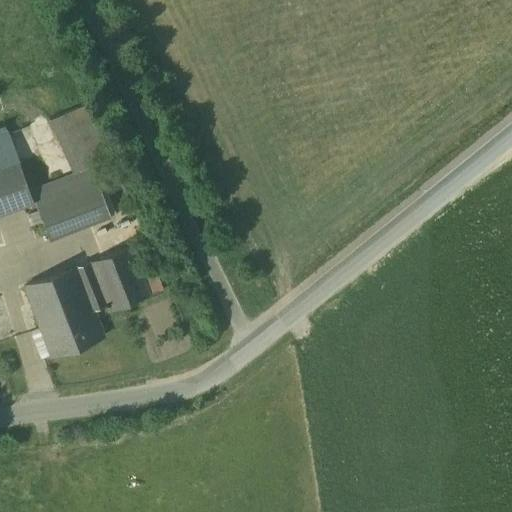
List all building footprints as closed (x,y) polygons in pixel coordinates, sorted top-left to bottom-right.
[(86,105),(48,119),(73,173),(110,158),(86,105)] [(0,171),(19,164),(19,165),(20,164),(9,133),(0,136),(0,171)] [(19,164),(0,171),(0,214),(33,202),(19,165),(19,164)] [(91,168),(31,191),(36,205),(35,206),(48,240),(109,216),(91,168)] [(75,267),(25,285),(52,356),(103,337),(92,310),(104,306),(105,309),(107,308),(108,311),(162,290),(152,265),(140,270),(130,246),(75,267)]
